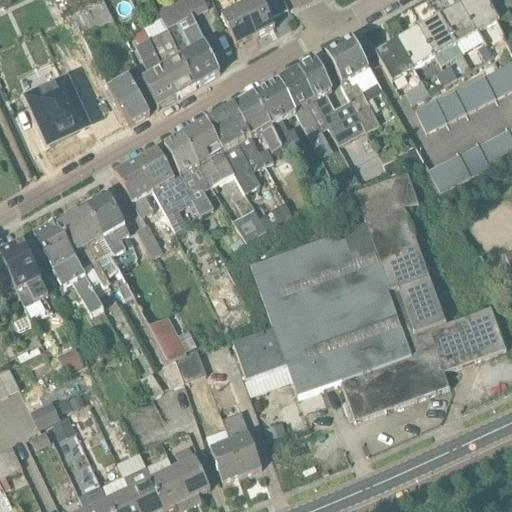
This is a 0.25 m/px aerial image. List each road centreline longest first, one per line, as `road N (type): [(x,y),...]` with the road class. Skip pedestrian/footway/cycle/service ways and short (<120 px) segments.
road 1 (residential): [(0,217),(327,31)]
road 2 (tertiary): [(309,511),(511,423)]
